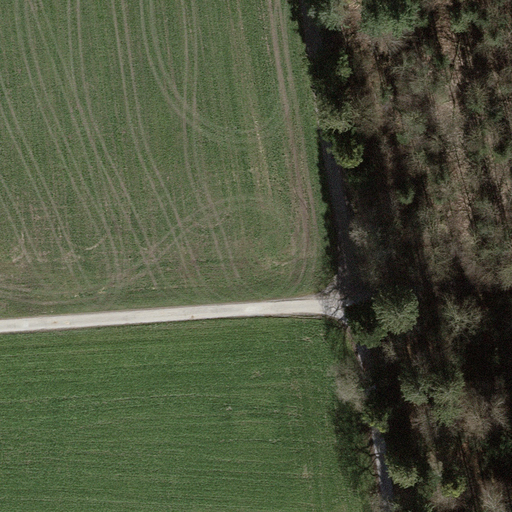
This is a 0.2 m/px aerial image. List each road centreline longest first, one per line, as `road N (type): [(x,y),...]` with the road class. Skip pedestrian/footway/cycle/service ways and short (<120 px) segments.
road 1 (track): [(0,328),(351,298)]
road 2 (track): [(305,0),(351,298)]
road 3 (track): [(388,511),(351,298)]
road 4 (track): [(351,298),(511,283)]
